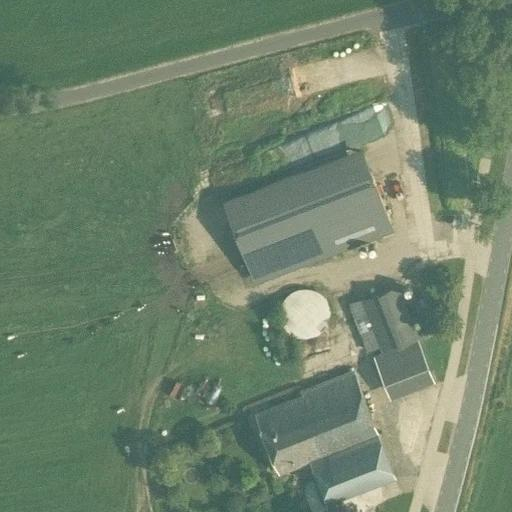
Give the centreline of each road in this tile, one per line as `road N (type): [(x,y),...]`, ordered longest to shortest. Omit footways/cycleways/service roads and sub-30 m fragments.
road 1 (unclassified): [(0,108),(456,0)]
road 2 (tertiary): [(447,511),(511,194)]
